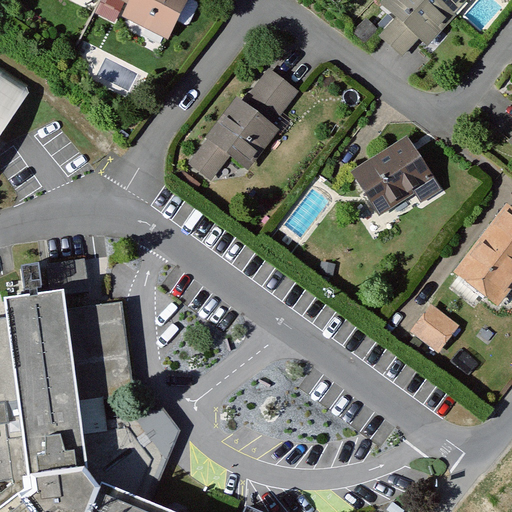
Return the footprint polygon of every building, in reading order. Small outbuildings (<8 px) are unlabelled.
[(120,0),(128,4),(120,19),(169,43),(190,0),(120,0)] [(385,0),(381,5),(398,20),(382,38),(402,55),(417,38),(428,48),(457,16),(455,15),(468,0),(385,0)] [(301,92),(269,68),(243,103),(236,97),(205,138),(208,141),(190,164),(212,180),(229,158),(249,173),(280,131),(269,124),(276,115),(281,118),(301,92)] [(0,134),(25,97),(0,80),(0,134)] [(442,192),(406,138),(352,175),(381,217),(414,195),(421,206),(442,192)] [(511,290),(511,210),(506,205),(453,274),(498,308),(511,290)] [(74,295),(9,303),(11,319),(24,425),(32,489),(0,511),(158,511),(108,491),(95,475),(87,404),(76,312),(74,295)] [(129,306),(76,312),(87,404),(139,398),(129,306)] [(461,329),(431,306),(410,333),(439,356),(461,329)] [(0,428),(24,425),(11,319),(0,320),(0,428)] [(169,409),(143,409),(144,430),(169,429),(169,409)]
